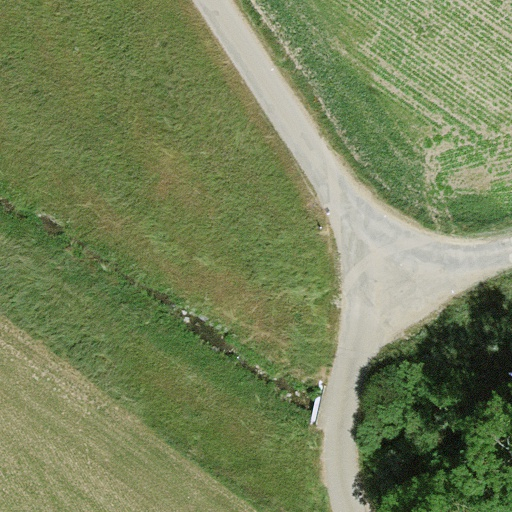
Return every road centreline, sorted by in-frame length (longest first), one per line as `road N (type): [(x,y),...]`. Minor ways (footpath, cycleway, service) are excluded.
road 1 (unclassified): [(226,0),(352,186),(378,276)]
road 2 (unclassified): [(378,276),(369,343),(344,411),(347,483),(359,511)]
road 3 (unclassified): [(378,276),(511,255)]
